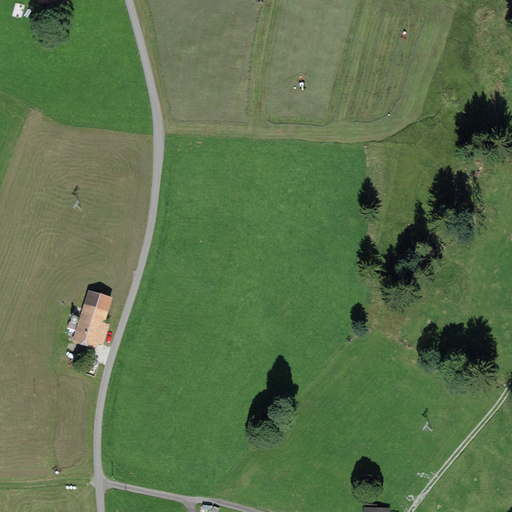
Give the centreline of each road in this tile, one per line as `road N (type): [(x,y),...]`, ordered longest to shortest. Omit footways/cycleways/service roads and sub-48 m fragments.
road 1 (track): [(127,0),(156,123),(157,170),(95,432),(100,511)]
road 2 (track): [(511,383),(408,511)]
road 3 (track): [(253,511),(98,482)]
